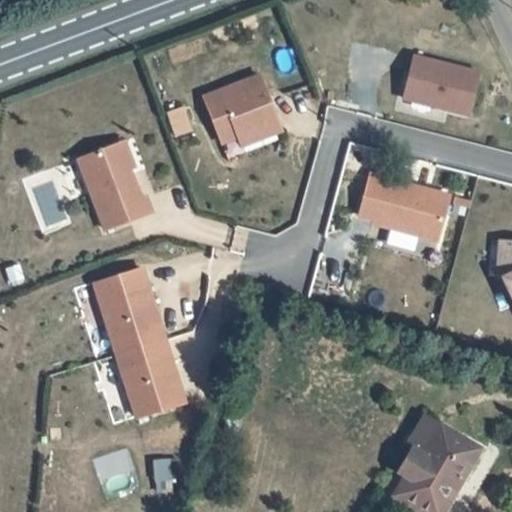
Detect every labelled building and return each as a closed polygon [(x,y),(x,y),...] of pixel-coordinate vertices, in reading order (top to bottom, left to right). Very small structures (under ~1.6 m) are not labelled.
[(488,114),(499,72),(433,56),(423,98),(488,114)] [(297,121),(280,74),(224,94),(242,141),(297,121)] [(204,105),(187,111),(196,136),(213,129),(204,105)] [(166,112),(173,134),(185,130),(178,108),(166,112)] [(139,143),(149,168),(154,167),(144,141),(139,143)] [(98,159),(126,229),(171,212),(165,196),(161,198),(149,168),(139,143),(98,159)] [(378,214),(393,218),(392,221),(457,239),(469,195),(390,173),(378,214)] [(127,280),(134,301),(122,305),(158,417),(206,401),(163,268),(127,280)] [(134,301),(127,280),(115,284),(122,305),(134,301)] [(447,432),(430,463),(438,466),(455,436),(447,432)] [(455,436),(438,466),(430,463),(425,460),(414,482),(423,487),(412,507),(421,511),(465,511),(496,458),(455,436)]
